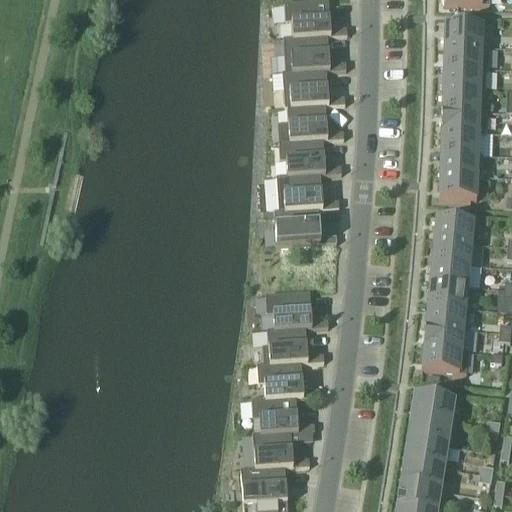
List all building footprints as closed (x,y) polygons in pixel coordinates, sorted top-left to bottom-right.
[(442,0),(442,12),(487,11),(487,0),(442,0)] [(327,7),(282,9),(284,29),(290,29),(291,43),(291,45),(326,43),(329,43),(328,33),(327,7)] [(443,30),(442,52),(480,54),(480,53),(480,31),(443,30)] [(345,34),(328,33),(329,43),(345,42),(345,34)] [(291,43),(282,44),(284,78),(284,81),(324,78),(328,77),(327,67),(326,43),(291,45),(291,43)] [(442,52),(441,74),(484,75),(484,76),(486,76),(487,53),(480,53),(480,54),(442,52)] [(344,69),(327,67),(328,77),(344,76),(344,69)] [(441,74),(440,95),(478,97),(478,98),(483,98),(484,76),(484,75),(441,74)] [(284,78),(280,79),(283,115),(284,115),(285,115),(285,114),(323,112),(327,112),(326,102),(324,78),(284,81),(284,78)] [(440,95),(440,117),(477,118),(478,117),(478,98),(478,97),(440,95)] [(343,103),(326,102),(327,112),(343,111),(343,103)] [(285,114),(285,115),(286,130),(287,148),(287,149),(321,147),(325,147),(325,137),(323,112),(285,114)] [(392,114),(390,131),(400,132),(402,115),(392,114)] [(440,117),(439,139),(477,140),(477,141),(484,141),(485,118),(478,117),(477,118),(440,117)] [(341,138),(325,137),(325,147),(342,145),(341,138)] [(439,139),(438,160),(476,161),(476,160),(477,141),(477,140),(439,139)] [(287,148),(277,149),(278,169),(284,169),(285,184),(318,182),(323,181),(323,171),(321,147),(287,149),(287,148)] [(438,160),(438,182),(475,183),(475,184),(480,184),(481,161),(476,160),(476,161),(438,160)] [(339,173),(323,171),(323,181),(340,180),(339,173)] [(282,184),(274,184),(277,219),(279,218),(316,216),(321,216),(320,206),(318,182),(285,184),(282,184)] [(438,182),(437,204),(475,206),(475,184),(475,183),(438,182)] [(511,203),(504,203),(503,215),(511,215),(511,203)] [(336,207),(320,206),(321,216),(337,215),(336,207)] [(277,219),(272,219),(274,254),(277,254),(318,251),(317,241),(316,216),(279,218),(277,219)] [(434,224),(432,247),(470,251),(474,251),(477,228),(434,224)] [(334,243),(317,241),(318,251),(334,250),(334,243)] [(470,251),(432,247),(430,268),(468,272),(470,251)] [(430,268),(428,289),(466,293),(468,272),(430,268)] [(511,288),(503,288),(502,296),(511,297),(511,288)] [(466,293),(428,289),(426,311),(464,314),(466,295),(466,293)] [(497,296),(495,310),(511,311),(511,297),(502,296),(497,296)] [(303,335),(310,335),(309,325),(308,298),(264,301),(265,321),(271,320),(272,335),(272,336),(303,334),(303,335)] [(423,332),(462,336),(464,314),(426,311),(423,332)] [(326,326),(309,325),(310,335),(326,333),(326,326)] [(498,339),(509,340),(510,332),(498,331),(498,339)] [(460,356),(462,336),(423,332),(421,353),(460,356)] [(299,370),(306,369),(305,359),(303,335),(303,334),(272,336),(272,335),(265,336),(267,352),(261,353),(262,370),(262,371),(299,369),(299,370)] [(508,349),(509,340),(498,339),(497,347),(508,349)] [(467,357),(460,356),(421,353),(419,376),(464,380),(467,357)] [(322,361),(305,359),(306,369),(322,368),(322,361)] [(500,370),(500,361),(489,360),(488,368),(500,370)] [(294,405),(301,404),(301,394),(299,370),(299,369),(262,371),(262,370),(255,371),(256,390),(262,390),(263,405),(263,406),(294,404),(294,405)] [(425,381),(424,389),(436,390),(437,382),(425,381)] [(317,396),(301,394),(301,404),(318,403),(317,396)] [(412,399),(408,423),(425,426),(439,428),(449,429),(451,419),(453,406),(434,403),(431,402),(412,399)] [(289,439),(296,439),(296,429),(294,405),(294,404),(263,406),(263,405),(250,406),(251,425),(257,425),(258,439),(258,441),(289,439)] [(408,423),(405,445),(424,448),(446,452),(449,429),(439,428),(425,426),(408,423)] [(498,429),(486,427),(484,435),(497,437),(498,429)] [(312,430),(296,429),(296,439),(313,438),(312,430)] [(497,437),(484,435),(483,443),(495,445),(497,437)] [(251,440),(253,476),(283,474),(291,474),(290,464),(289,439),(258,441),(258,439),(251,440)] [(502,442),(500,454),(508,455),(510,443),(502,442)] [(405,445),(401,468),(418,471),(442,474),(446,452),(424,448),(405,445)] [(508,455),(500,454),(499,466),(507,467),(508,455)] [(307,465),(290,464),(291,474),(308,473),(307,465)] [(399,482),(398,490),(417,493),(419,494),(439,497),(442,474),(418,471),(401,468),(399,482)] [(491,474),(479,472),(478,480),(490,482),(491,474)] [(285,511),(283,474),(253,476),(240,477),(241,511),(285,511)] [(490,482),(478,480),(476,488),(489,490),(490,482)] [(493,499),(501,500),(503,488),(495,487),(493,499)] [(398,490),(394,511),(436,511),(439,497),(419,494),(417,493),(398,490)] [(499,511),(501,500),(493,499),(492,511),(499,511)]
